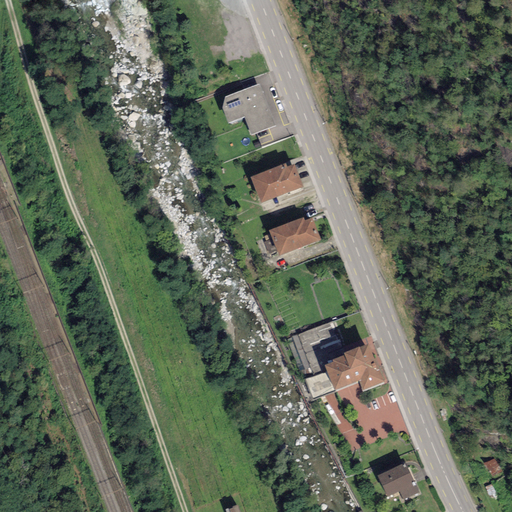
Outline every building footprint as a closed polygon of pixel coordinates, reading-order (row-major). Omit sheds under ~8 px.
[(276,129),(259,86),(225,100),(223,112),(229,127),(245,121),(252,139),(276,129)] [(250,180),(261,207),(303,190),(294,167),(287,170),(286,166),(250,180)] [(303,220),(269,233),(279,259),(321,243),(313,220),(305,223),(303,220)] [(333,366),(325,369),(326,372),(334,393),(334,394),(359,385),(363,394),(383,386),(369,348),(343,358),(344,359),(332,364),(333,366)] [(334,393),(326,372),(304,380),(312,402),(334,393)] [(494,458),(484,465),(493,480),(504,473),(494,458)] [(407,466),(378,478),(388,499),(399,494),(403,502),(420,495),(407,466)]
